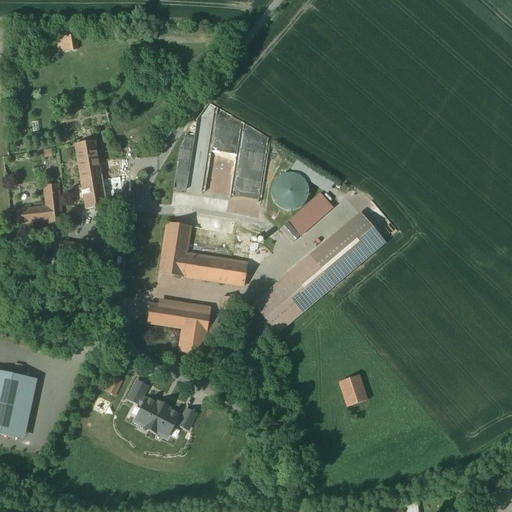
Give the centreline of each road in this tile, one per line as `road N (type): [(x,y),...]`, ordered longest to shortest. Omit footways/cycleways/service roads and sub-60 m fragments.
road 1 (unclassified): [(284,511),(293,451),(136,355),(118,322),(117,292),(128,214),(182,125),(280,0)]
road 2 (track): [(0,300),(124,339)]
